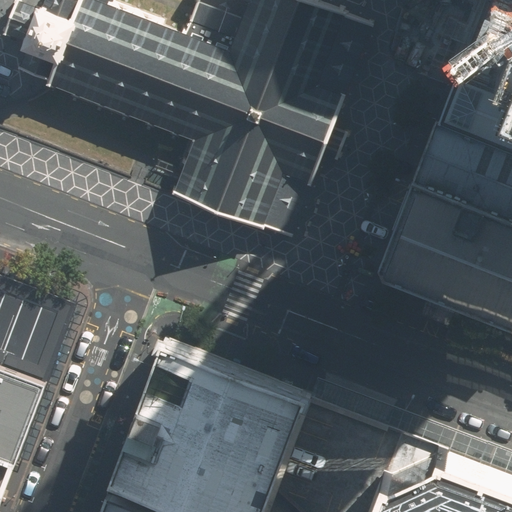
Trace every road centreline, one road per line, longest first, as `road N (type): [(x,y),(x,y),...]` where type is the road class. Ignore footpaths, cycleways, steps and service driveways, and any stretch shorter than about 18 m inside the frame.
road 1 (residential): [(414,4),(298,315)]
road 2 (residential): [(45,511),(144,254)]
road 3 (residential): [(298,315),(511,398)]
road 4 (residential): [(144,254),(298,315)]
road 5 (residential): [(0,198),(144,254)]
